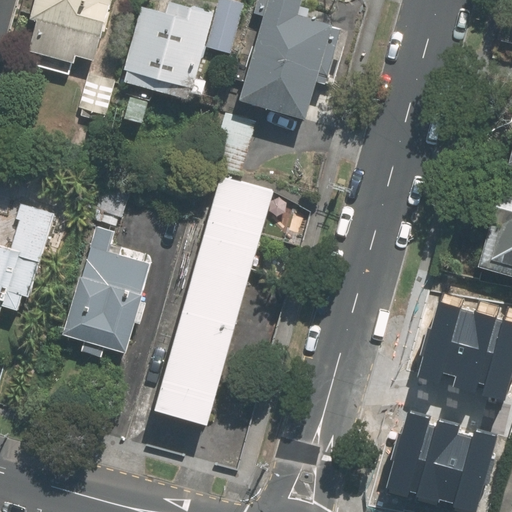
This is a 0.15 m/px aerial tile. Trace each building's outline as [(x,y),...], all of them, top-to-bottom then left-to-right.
[(87,52),(107,58),(122,0),(43,0),(40,12),(47,14),(38,47),(85,60),(87,52)] [(223,0),(223,3),(204,0),(144,0),(130,81),(213,96),(217,75),(211,74),(217,42),(245,48),(253,0),(223,0)] [(273,0),(272,4),(246,98),(313,116),(339,22),(303,12),(306,0),(273,0)] [(110,110),(117,111),(123,75),(96,70),(94,81),(89,81),(83,114),(109,118),(110,110)] [(260,118),(227,112),(218,164),(250,170),(260,118)] [(511,141),(503,175),(511,178),(511,141)] [(162,397),(215,411),(278,183),(225,168),(162,397)] [(132,192),(92,188),(88,221),(129,225),(132,192)] [(12,307),(41,313),(64,211),(0,196),(0,310),(11,313),(12,307)] [(481,266),(510,273),(506,287),(511,288),(511,201),(500,198),(481,266)] [(122,345),(137,349),(160,262),(128,254),(130,245),(117,242),(120,229),(100,224),(71,332),(91,337),(88,348),(119,356),(122,345)] [(419,422),(403,417),(394,450),(410,454),(405,474),(441,484),(438,496),(471,505),(478,478),(506,375),(505,375),(511,351),(511,350),(472,340),(465,364),(437,356),(419,422)]
